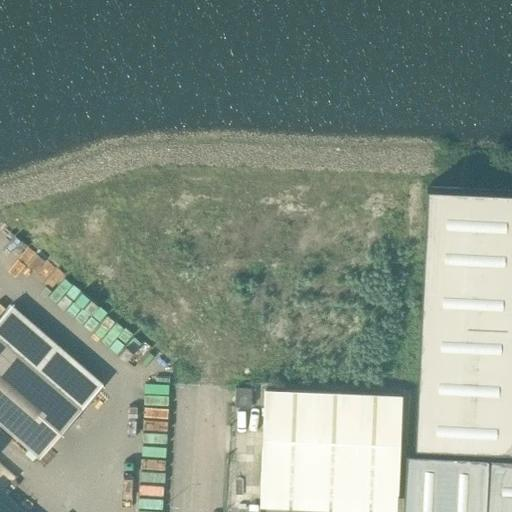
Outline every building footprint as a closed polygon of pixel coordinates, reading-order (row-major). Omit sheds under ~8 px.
[(511,190),(426,186),(413,445),(511,450),(511,429),(511,190)] [(0,316),(0,421),(39,456),(103,383),(11,304),(0,316)] [(235,387),(235,405),(249,406),(250,387),(235,387)] [(395,511),(400,409),(401,394),(263,388),(259,505),(395,511)] [(511,511),(511,456),(405,452),(401,511),(511,511)]
